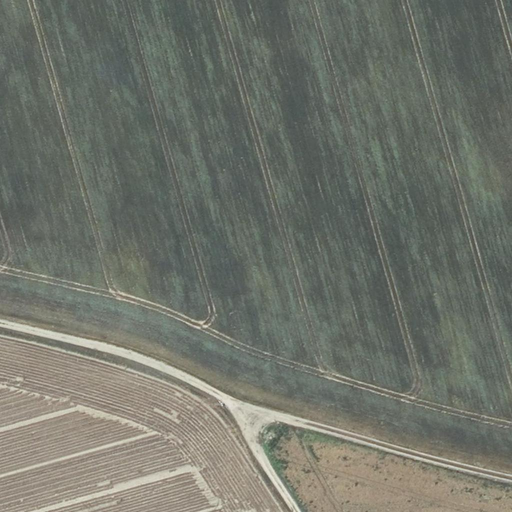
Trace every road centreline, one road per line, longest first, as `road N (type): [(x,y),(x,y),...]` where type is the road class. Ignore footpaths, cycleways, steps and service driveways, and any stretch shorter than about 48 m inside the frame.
road 1 (track): [(511,480),(360,445),(123,350),(0,321)]
road 2 (track): [(233,399),(243,431),(296,511)]
